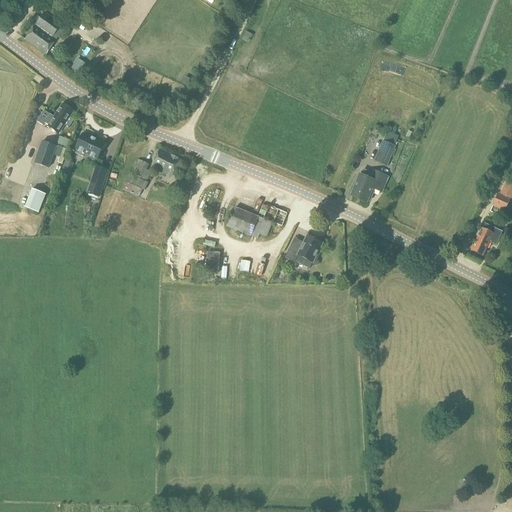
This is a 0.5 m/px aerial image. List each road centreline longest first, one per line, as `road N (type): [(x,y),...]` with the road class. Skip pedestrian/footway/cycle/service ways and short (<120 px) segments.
road 1 (tertiary): [(511,295),(301,191),(180,144)]
road 2 (tertiary): [(180,144),(77,95),(0,38)]
road 3 (unclassified): [(180,144),(251,0)]
